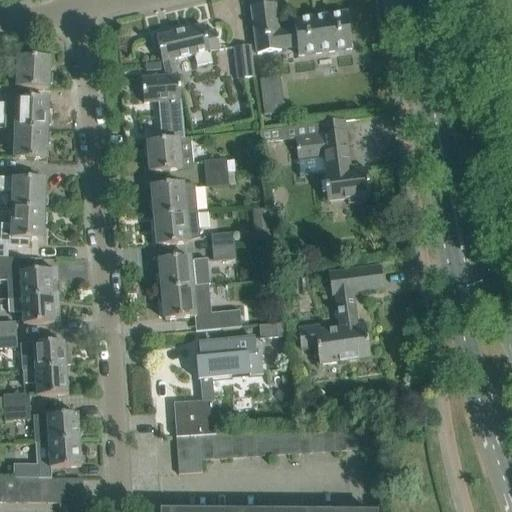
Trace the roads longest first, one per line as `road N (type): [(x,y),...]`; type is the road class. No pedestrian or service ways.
road 1 (residential): [(118,511),(78,8)]
road 2 (tertiary): [(439,132),(459,295),(511,484)]
road 3 (tertiary): [(511,359),(488,304),(439,132)]
road 4 (tertiary): [(439,132),(418,0)]
